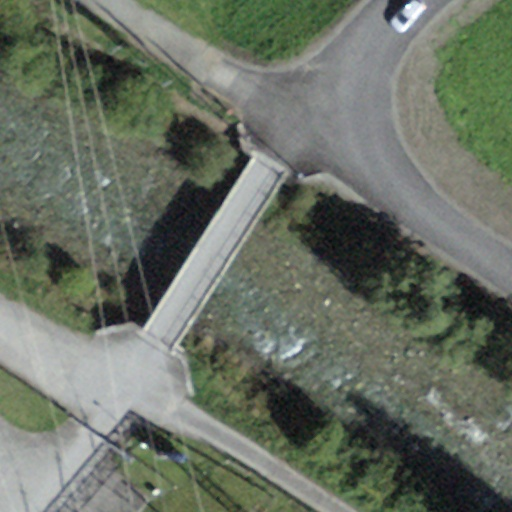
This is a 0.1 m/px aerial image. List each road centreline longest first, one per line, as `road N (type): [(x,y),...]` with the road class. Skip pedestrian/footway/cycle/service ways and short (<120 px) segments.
road 1 (track): [(106,0),(511,267)]
road 2 (unclassified): [(126,388),(301,123),(412,0)]
road 3 (track): [(337,511),(211,428),(126,388)]
road 4 (track): [(0,314),(126,388)]
